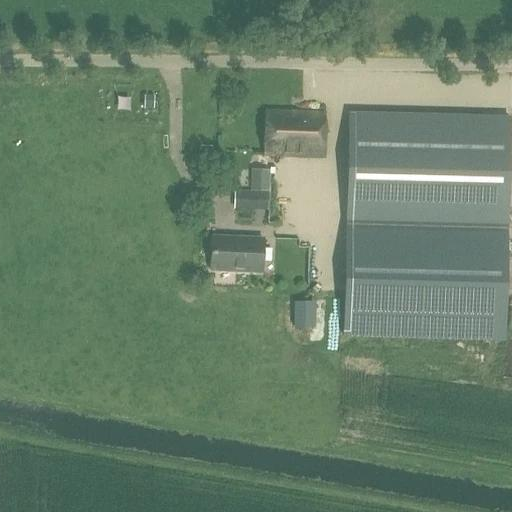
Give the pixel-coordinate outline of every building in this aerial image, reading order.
[(264,110),(262,155),(322,157),(324,113),(264,110)] [(499,116),(349,112),(346,224),(506,228),(509,116),(499,116)] [(286,166),(286,217),(327,217),(327,166),(286,166)] [(268,192),(257,192),(257,210),(267,211),(268,192)] [(503,333),(506,255),(506,246),(506,228),(346,224),(344,313),(344,336),(503,338),(503,333)] [(211,270),(262,272),(263,239),(212,237),(211,270)]
